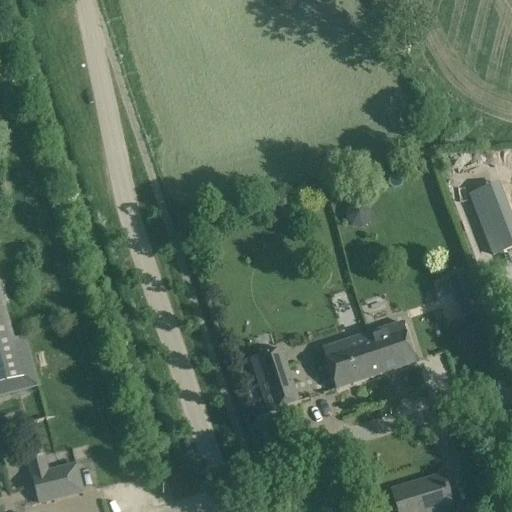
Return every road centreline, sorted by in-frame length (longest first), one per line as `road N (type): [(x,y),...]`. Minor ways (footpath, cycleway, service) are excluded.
road 1 (residential): [(222,490),(129,215),(82,0)]
road 2 (unclassified): [(222,490),(382,429),(511,396)]
